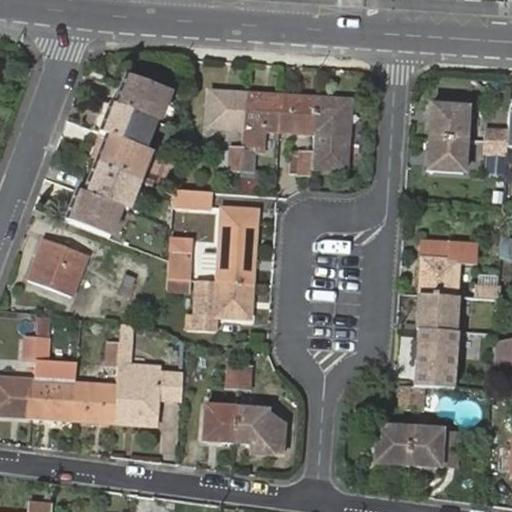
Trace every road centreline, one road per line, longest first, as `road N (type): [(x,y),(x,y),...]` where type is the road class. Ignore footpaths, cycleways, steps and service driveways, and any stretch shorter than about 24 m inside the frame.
road 1 (tertiary): [(398,37),(74,11)]
road 2 (residential): [(0,458),(315,501)]
road 3 (residential): [(386,208),(326,204),(308,209),(297,225),(289,345),(323,394)]
road 4 (residential): [(0,231),(74,11)]
road 5 (residential): [(323,394),(377,347),(386,208)]
road 6 (residential): [(386,208),(398,37)]
